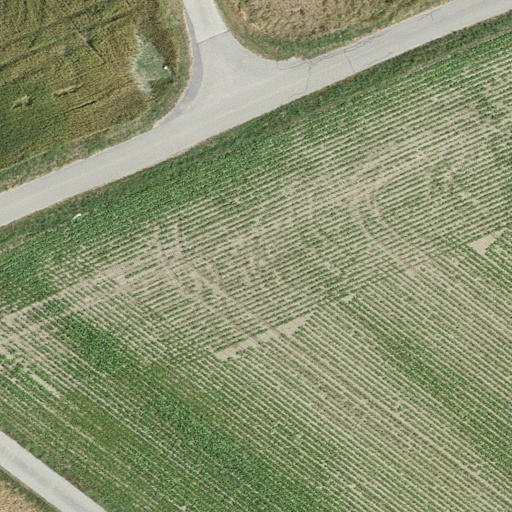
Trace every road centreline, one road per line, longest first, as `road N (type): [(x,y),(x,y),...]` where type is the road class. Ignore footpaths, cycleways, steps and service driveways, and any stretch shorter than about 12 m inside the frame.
road 1 (track): [(511,0),(0,208)]
road 2 (track): [(99,511),(0,436)]
